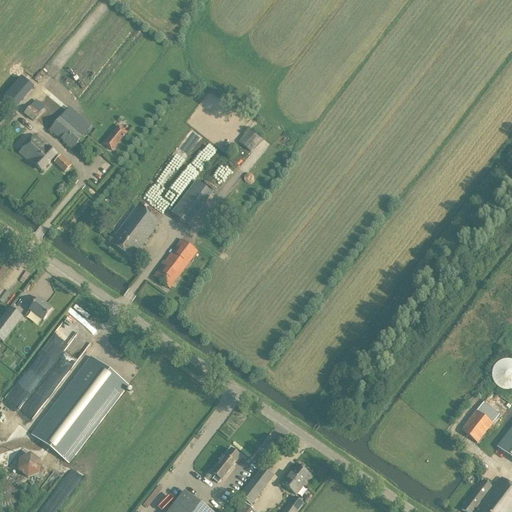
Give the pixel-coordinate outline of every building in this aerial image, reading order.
[(35,101),(24,114),(33,121),(35,118),(44,108),(35,101)] [(69,108),(50,131),(72,149),(91,127),(69,108)] [(0,140),(16,121),(8,115),(0,123),(0,140)] [(118,126),(103,145),(112,152),(127,133),(118,126)] [(251,152),(261,140),(248,130),(238,142),(251,152)] [(35,135),(19,152),(42,171),(56,155),(35,135)] [(54,163),(64,173),(71,166),(61,156),(54,163)] [(193,227),(215,192),(196,179),(173,215),(193,227)] [(110,243),(132,259),(159,223),(138,206),(110,243)] [(170,289),(198,252),(181,240),(153,277),(170,289)] [(38,298),(29,310),(43,321),(52,309),(38,298)] [(0,341),(3,344),(23,318),(10,308),(2,319),(0,317),(0,341)] [(61,322),(6,401),(18,409),(24,400),(39,411),(81,351),(69,342),(76,332),(61,322)] [(128,386),(91,357),(31,435),(69,464),(128,386)] [(495,385),(496,386),(497,387),(498,388),(499,388),(500,389),(501,390),(502,390),(504,390),(505,391),(506,391),(508,391),(509,391),(510,390),(511,390),(511,360),(511,361),(510,360),(509,360),(508,360),(506,360),(505,360),(504,360),(502,361),(501,361),(500,362),(499,362),(498,363),(497,364),(496,365),(495,366),(494,367),(493,368),(493,369),(492,371),(492,372),(492,373),(492,375),(492,376),(492,377),(492,379),(492,380),(493,381),(493,382),(494,384),(495,385)] [(461,431),(477,444),(499,416),(483,403),(461,431)] [(511,430),(498,448),(511,459),(511,430)] [(218,484),(240,457),(231,450),(212,473),(216,476),(213,480),(218,484)] [(31,453),(19,458),(17,471),(28,479),(40,474),(41,461),(31,453)] [(311,476),(295,464),(280,483),(296,495),(311,476)] [(262,467),(240,496),(251,506),(273,476),(262,467)] [(0,511),(1,511),(2,511),(4,511),(5,511),(7,511),(8,511),(9,511),(11,511),(12,510),(13,509),(15,508),(16,507),(17,506),(18,505),(19,504),(19,503),(20,501),(20,500),(21,499),(21,497),(21,496),(21,494),(21,493),(21,491),(21,490),(20,489),(19,487),(19,486),(18,485),(17,484),(16,483),(15,482),(14,481),(12,480),(11,480),(10,479),(8,479),(7,478),(5,478),(4,478),(2,478),(1,479),(0,478),(0,511)] [(57,511),(77,489),(63,478),(35,511),(57,511)] [(472,511),(475,508),(478,510),(475,511),(509,511),(511,510),(511,486),(501,478),(482,505),(479,503),(489,490),(481,484),(462,509),(465,511),(472,511)] [(210,511),(184,492),(168,511),(210,511)] [(283,511),(295,511),(301,505),(293,499),(283,511)]
